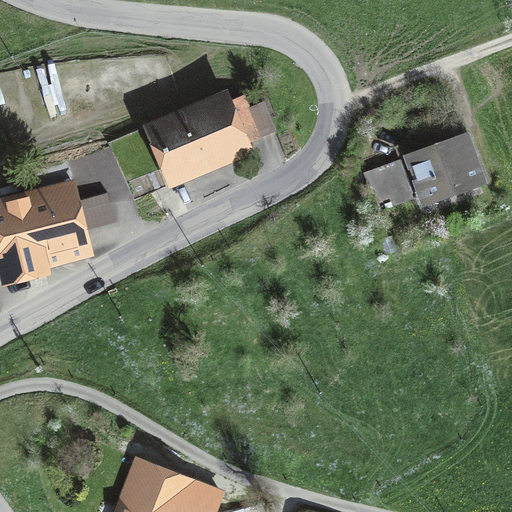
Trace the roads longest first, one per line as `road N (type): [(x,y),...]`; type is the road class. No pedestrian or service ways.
road 1 (unclassified): [(40,0),(237,25),(290,40),(320,64),(333,120),(320,151),(283,180),(0,328)]
road 2 (track): [(363,511),(246,485),(85,393),(44,384),(0,393)]
road 3 (track): [(511,46),(334,106)]
